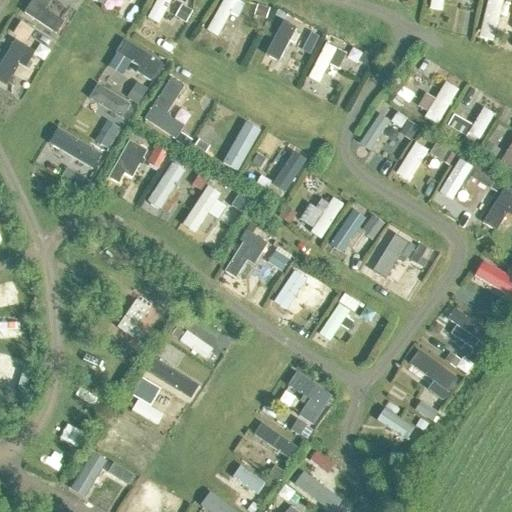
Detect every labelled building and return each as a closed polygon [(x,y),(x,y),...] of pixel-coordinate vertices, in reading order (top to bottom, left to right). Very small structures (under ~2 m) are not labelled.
[(34,0),(23,17),(57,38),(64,26),(46,14),(51,6),(42,0),(34,0)] [(87,0),(88,0),(104,11),(110,0),(87,0)] [(129,33),(139,0),(128,0),(126,7),(115,3),(108,26),(129,33)] [(158,0),(147,22),(158,28),(173,0),(158,0)] [(230,0),(223,0),(203,35),(215,41),(229,18),(235,21),(243,7),(230,0)] [(429,0),(428,13),(440,15),(442,0),(429,0)] [(488,0),(476,42),(490,46),(502,4),(488,0)] [(187,3),(171,41),(186,47),(196,24),(206,28),(212,13),(187,3)] [(257,5),(254,17),(266,21),(269,9),(257,5)] [(278,11),(273,21),(280,25),(281,22),(283,23),(287,16),(278,11)] [(19,25),(13,35),(28,44),(34,34),(19,25)] [(275,66),(293,32),(281,26),(263,59),(275,66)] [(268,45),(250,33),(230,64),(248,76),(268,45)] [(511,40),(509,40),(502,68),(511,70),(511,40)] [(15,44),(0,69),(0,86),(6,90),(18,68),(26,72),(35,56),(15,44)] [(152,86),(163,69),(124,44),(115,57),(140,73),(137,77),(152,86)] [(344,59),(324,48),(306,82),(317,88),(327,69),(337,74),(344,59)] [(297,80),(301,82),(314,60),(295,50),(275,87),(289,94),(297,80)] [(359,53),(353,62),(367,71),(373,61),(359,53)] [(143,124),(175,144),(183,131),(166,120),(184,91),(170,82),(143,124)] [(136,85),(125,101),(137,109),(147,93),(136,85)] [(443,87),(422,121),(435,129),(456,94),(443,87)] [(400,89),(394,97),(406,105),(412,97),(400,89)] [(88,104),(122,123),(130,109),(97,90),(88,104)] [(58,110),(90,124),(96,111),(64,97),(58,110)] [(466,137),(477,143),(493,118),(482,112),(466,137)] [(453,118),(446,129),(455,134),(462,123),(453,118)] [(357,148),(368,156),(388,126),(377,119),(357,148)] [(414,137),(430,144),(436,131),(420,124),(414,137)] [(220,168),(235,176),(258,136),(243,127),(220,168)] [(48,149),(95,176),(104,160),(57,133),(48,149)] [(103,136),(96,147),(106,153),(112,142),(103,136)] [(197,142),(191,152),(203,159),(209,149),(197,142)] [(129,145),(108,183),(119,189),(125,179),(132,183),(140,169),(143,170),(146,164),(143,163),(148,155),(129,145)] [(511,145),(498,168),(511,176),(511,175),(511,145)] [(486,146),(479,158),(489,163),(496,151),(486,146)] [(394,177),(407,185),(426,155),(414,147),(394,177)] [(380,152),(359,181),(376,193),(397,165),(380,152)] [(448,168),(454,157),(446,152),(440,163),(448,168)] [(257,156),(251,165),(260,170),(265,162),(257,156)] [(270,190),(282,198),(304,165),(291,157),(270,190)] [(436,197),(449,205),(470,173),(457,165),(436,197)] [(173,168),(147,206),(160,215),(185,177),(173,168)] [(243,168),(239,182),(220,177),(217,188),(237,194),(240,184),(260,190),(265,174),(243,168)] [(482,225),(495,233),(506,215),(511,218),(511,217),(511,192),(505,188),(482,225)] [(206,189),(180,230),(193,238),(219,197),(206,189)] [(177,197),(147,234),(161,244),(190,207),(177,197)] [(308,237),(319,244),(342,209),(331,202),(308,237)] [(275,222),(271,234),(281,238),(278,247),(295,252),(308,213),(297,209),(291,227),(275,222)] [(327,250),(339,258),(364,223),(352,214),(327,250)] [(242,247),(222,276),(233,284),(245,266),(252,270),(270,242),(249,228),(238,244),(242,247)] [(370,276),(383,284),(398,261),(405,265),(412,253),(393,240),(370,276)] [(511,284),(480,266),(472,281),(511,304),(511,284)] [(444,288),(470,304),(479,291),(453,275),(444,288)] [(288,278),(269,307),(281,314),(299,286),(288,278)] [(323,287),(319,294),(329,300),(333,293),(323,287)] [(121,324),(117,329),(130,338),(135,330),(149,309),(147,307),(137,300),(121,324)] [(336,308),(316,339),(328,346),(348,315),(336,308)] [(111,330),(117,315),(105,310),(99,325),(111,330)] [(489,310),(484,319),(491,323),(496,314),(489,310)] [(449,338),(471,354),(484,336),(452,314),(445,324),(454,330),(449,338)] [(135,330),(130,338),(139,344),(144,337),(135,330)] [(180,346),(206,364),(213,354),(187,336),(180,346)] [(154,340),(146,350),(173,370),(181,360),(154,340)] [(447,353),(442,361),(454,369),(459,361),(447,353)] [(426,395),(441,405),(456,384),(415,356),(406,369),(431,387),(426,395)] [(147,365),(142,372),(153,378),(157,371),(147,365)] [(131,372),(125,385),(154,398),(160,386),(131,372)] [(332,398),(295,374),(287,387),(302,397),(299,403),(305,407),(298,417),(313,427),(332,398)] [(419,402),(413,411),(431,423),(437,414),(419,402)] [(132,414),(158,430),(164,420),(138,404),(132,414)] [(104,406),(96,418),(124,436),(132,423),(104,406)] [(375,425),(404,445),(412,433),(383,413),(375,425)] [(342,430),(372,451),(381,438),(352,416),(342,430)] [(418,419),(414,427),(422,432),(426,424),(418,419)] [(252,438),(288,465),(296,455),(259,428),(252,438)] [(228,433),(220,444),(258,470),(266,458),(228,433)] [(108,448),(136,465),(142,454),(129,446),(128,449),(113,440),(108,448)] [(315,453),(309,462),(319,469),(325,460),(315,453)] [(71,495),(85,503),(107,467),(93,459),(71,495)] [(71,492),(80,479),(57,464),(40,490),(56,501),(65,487),(71,492)] [(273,466),(266,475),(276,482),(283,473),(273,466)] [(231,482),(255,499),(263,488),(239,470),(231,482)] [(128,487),(133,477),(123,471),(117,481),(128,487)] [(194,484),(227,503),(234,491),(201,472),(194,484)] [(291,489),(323,511),(334,511),(341,504),(302,475),(291,489)] [(198,511),(200,511),(226,511),(208,498),(198,511)] [(181,511),(185,506),(173,499),(166,511),(165,511),(157,507),(154,511),(133,511),(129,509),(127,511),(181,511)]
